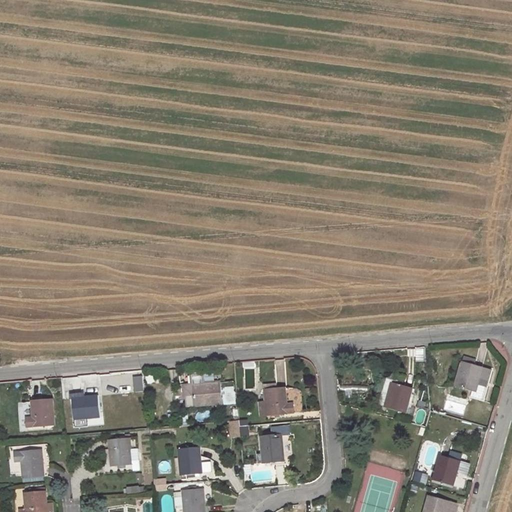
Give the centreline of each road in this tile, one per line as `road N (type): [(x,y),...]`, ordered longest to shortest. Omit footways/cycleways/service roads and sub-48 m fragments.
road 1 (unclassified): [(0,370),(325,344)]
road 2 (residential): [(259,511),(279,496),(315,491),(335,467),(325,344)]
road 3 (unclassified): [(325,344),(511,328)]
road 4 (unclassified): [(477,511),(511,392)]
